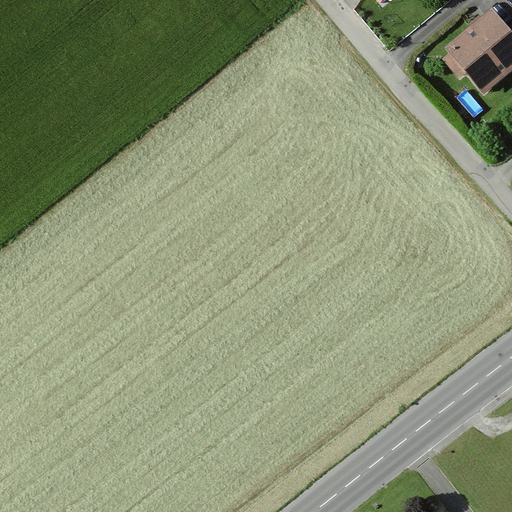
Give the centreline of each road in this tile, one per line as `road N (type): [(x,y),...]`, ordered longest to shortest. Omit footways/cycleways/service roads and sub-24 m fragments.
road 1 (residential): [(321,0),(511,207)]
road 2 (primary): [(315,511),(511,357)]
